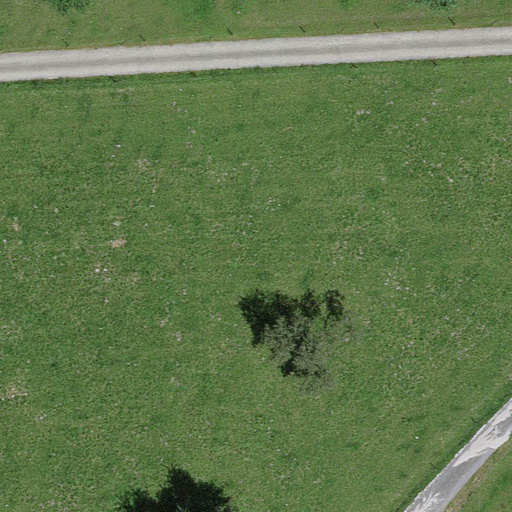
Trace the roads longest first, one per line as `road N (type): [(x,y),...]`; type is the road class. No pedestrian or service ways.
road 1 (unclassified): [(0,69),(511,47)]
road 2 (unclassified): [(426,511),(511,419)]
